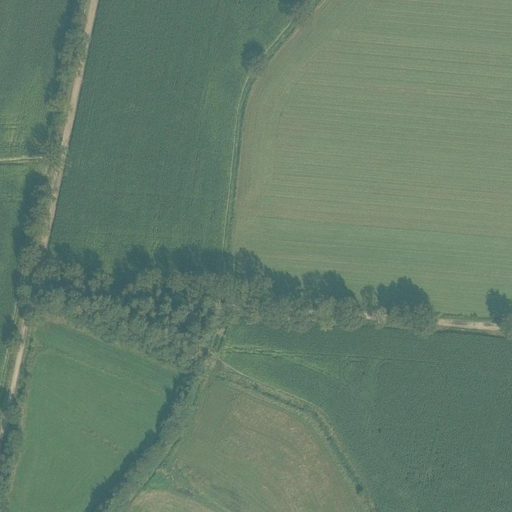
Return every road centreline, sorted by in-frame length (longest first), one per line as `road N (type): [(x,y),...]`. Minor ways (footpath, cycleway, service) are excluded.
road 1 (track): [(511,327),(32,287)]
road 2 (track): [(94,0),(32,287)]
road 3 (track): [(32,287),(0,451)]
